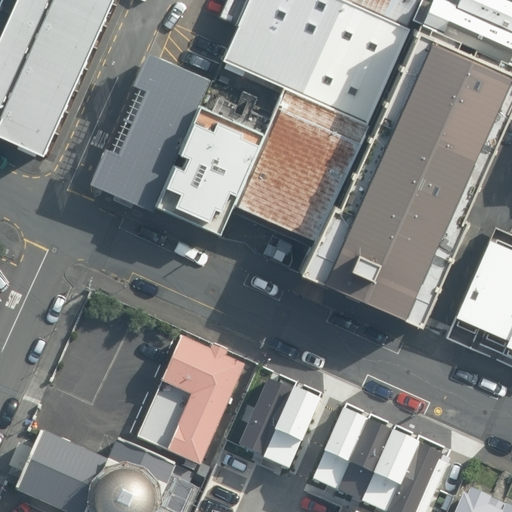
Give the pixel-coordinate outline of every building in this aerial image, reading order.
[(0,135),(43,154),(110,0),(12,0),(0,29),(0,135)] [(409,31),(340,0),(250,0),(223,60),(288,91),(367,125),(409,31)] [(511,0),(437,0),(424,29),(511,71),(511,0)] [(511,99),(511,75),(409,31),(367,125),(319,237),(302,273),(413,322),(511,99)] [(148,202),(203,75),(163,58),(108,184),(148,202)] [(319,237),(367,125),(288,91),(239,203),(319,237)] [(220,228),(260,132),(201,107),(160,203),(220,228)] [(511,245),(486,234),(443,332),(511,362),(511,245)] [(213,351),(184,339),(141,438),(202,465),(246,366),(227,358),(230,351),(215,345),(213,351)] [(199,496),(234,511),(266,511),(312,414),(250,386),(199,496)] [(348,511),(381,443),(326,418),(282,511),(348,511)] [(190,486),(196,473),(136,447),(120,440),(110,462),(45,434),(19,493),(62,511),(185,511),(196,488),(190,486)] [(440,511),(460,469),(398,441),(365,511),(440,511)] [(511,511),(511,505),(464,484),(451,511),(511,511)]
